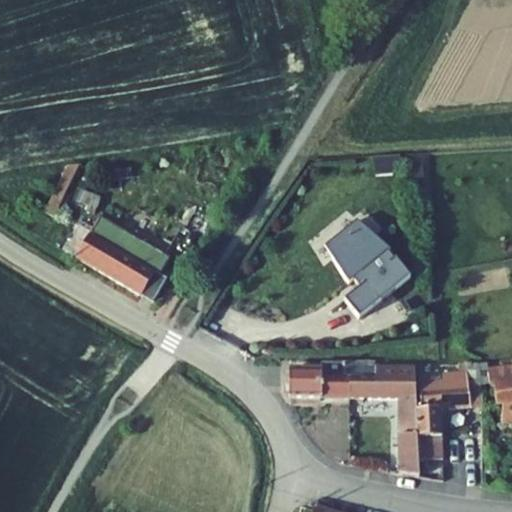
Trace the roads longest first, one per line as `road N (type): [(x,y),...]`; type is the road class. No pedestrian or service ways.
road 1 (unclassified): [(0,244),(227,374),(259,400),(294,453)]
road 2 (unclassified): [(294,453),(335,482),(478,511)]
